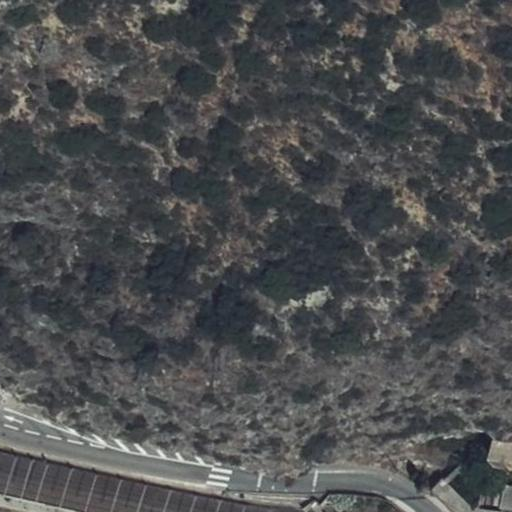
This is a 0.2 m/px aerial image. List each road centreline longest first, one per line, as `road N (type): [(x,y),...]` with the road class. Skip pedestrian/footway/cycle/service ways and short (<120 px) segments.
road 1 (secondary): [(511,276),(0,337)]
road 2 (residential): [(0,425),(60,447),(167,468),(388,486),(436,511)]
